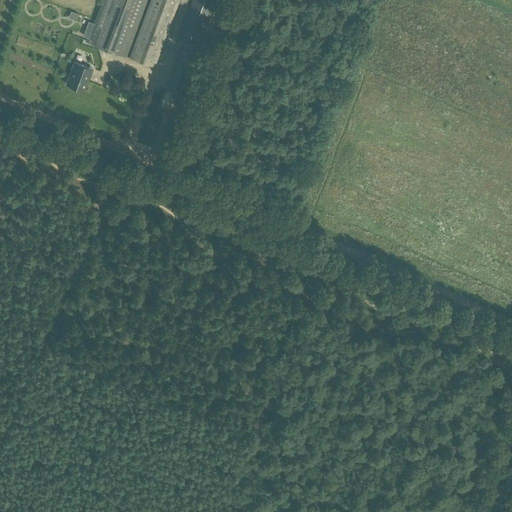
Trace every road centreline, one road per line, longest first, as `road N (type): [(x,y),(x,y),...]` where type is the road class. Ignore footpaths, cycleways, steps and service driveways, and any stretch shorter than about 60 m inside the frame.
road 1 (track): [(232,200),(511,323)]
road 2 (track): [(99,54),(157,75),(185,0)]
road 3 (track): [(0,98),(124,152)]
